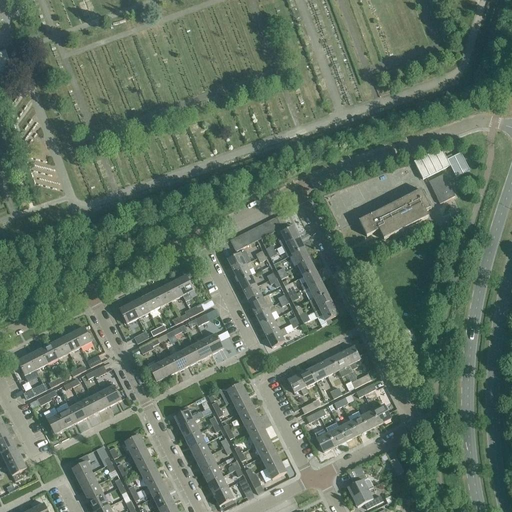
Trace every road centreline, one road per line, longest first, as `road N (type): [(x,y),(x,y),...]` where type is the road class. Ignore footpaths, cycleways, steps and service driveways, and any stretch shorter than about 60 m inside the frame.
road 1 (residential): [(319,476),(401,437),(410,417),(297,191)]
road 2 (secondary): [(511,184),(472,329),(466,383),(477,511)]
road 3 (secondary): [(502,511),(489,385),(511,260)]
road 4 (residential): [(198,511),(91,297)]
road 5 (residential): [(297,191),(480,120),(511,128)]
road 6 (residential): [(91,297),(200,241)]
